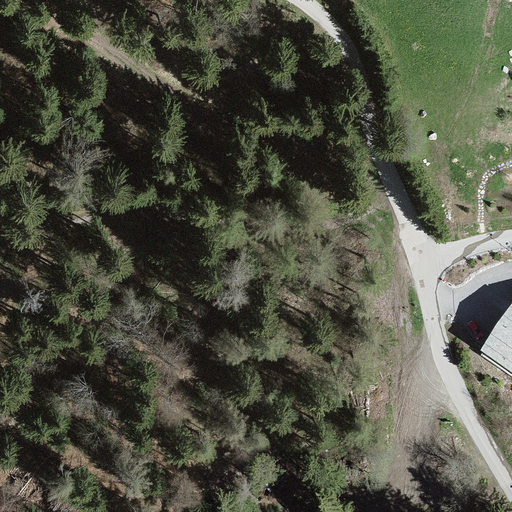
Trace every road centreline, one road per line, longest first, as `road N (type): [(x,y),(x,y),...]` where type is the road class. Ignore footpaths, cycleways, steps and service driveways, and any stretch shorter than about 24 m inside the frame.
road 1 (track): [(0,253),(127,210),(257,226),(337,225),(405,205)]
road 2 (residential): [(511,506),(467,437),(450,391),(425,262),(511,238)]
